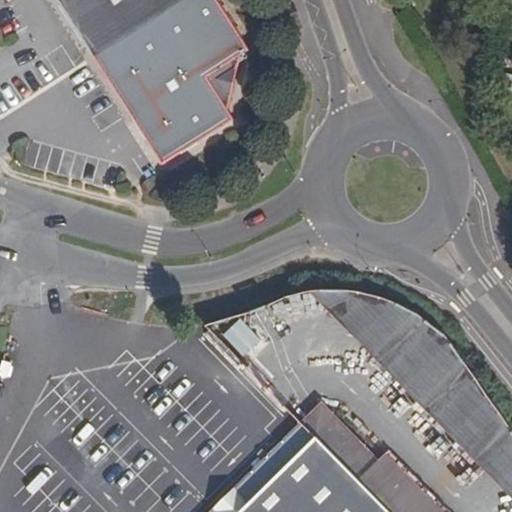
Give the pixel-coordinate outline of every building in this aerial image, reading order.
[(55,0),(91,58),(180,0),(55,0)] [(215,0),(180,0),(91,58),(158,166),(234,117),(229,110),(239,56),(247,50),(215,0)] [(432,404),(511,485),(511,398),(511,397),(451,333),(431,316),(400,298),(371,289),(348,285),(317,285),(432,404)] [(303,413),(400,511),(448,511),(387,449),(383,453),(324,392),(303,413)] [(400,511),(303,413),(240,476),(239,478),(204,511),(400,511)]
